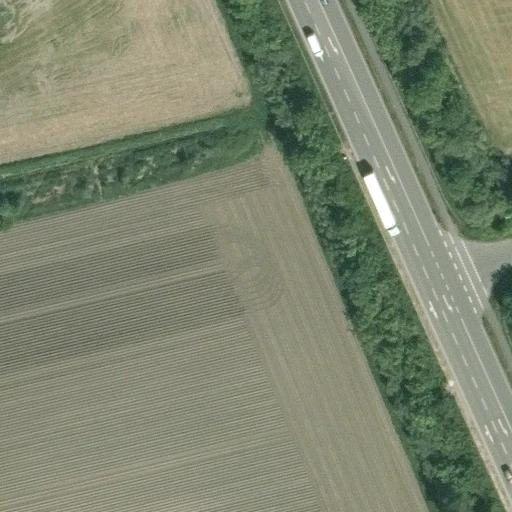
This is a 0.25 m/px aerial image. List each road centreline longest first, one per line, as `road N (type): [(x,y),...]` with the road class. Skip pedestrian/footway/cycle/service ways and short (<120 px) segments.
road 1 (primary): [(318,0),(443,277)]
road 2 (primary): [(443,277),(511,430)]
